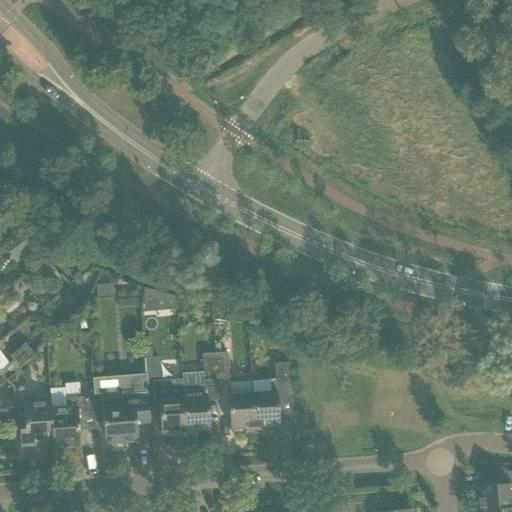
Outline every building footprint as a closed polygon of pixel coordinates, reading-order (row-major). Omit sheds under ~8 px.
[(11,257),(24,247),(16,236),(3,246),(11,257)] [(111,284),(96,285),(97,297),(112,295),(111,284)] [(143,290),(143,305),(155,304),(154,294),(154,291),(143,288),(143,290)] [(23,350),(16,356),(21,362),(28,356),(23,350)] [(216,379),(229,378),(227,352),(214,353),(216,379)] [(203,380),(216,379),(214,353),(202,354),(203,380)] [(144,358),(143,359),(145,375),(145,378),(146,378),(147,384),(152,384),(153,402),(158,402),(161,435),(175,434),(176,439),(186,438),(182,386),(182,381),(181,381),(170,382),(160,383),(158,358),(144,358)] [(0,387),(7,380),(18,369),(12,361),(9,364),(0,370),(0,387)] [(274,392),(252,393),(255,433),(265,432),(265,427),(279,426),(279,422),(294,421),(292,395),(291,369),(290,363),(274,364),(275,380),(275,384),(273,384),(274,392)] [(119,390),(100,391),(100,395),(104,436),(109,436),(110,444),(138,442),(136,424),(150,423),(148,401),(147,384),(146,378),(145,378),(120,380),(120,384),(120,390),(119,390)] [(0,409),(15,409),(13,389),(7,380),(0,387),(0,409)] [(255,433),(252,393),(251,381),(228,383),(229,395),(228,395),(230,429),(244,428),(245,434),(255,433)] [(210,431),(207,398),(211,398),(210,384),(182,386),(186,438),(196,437),(195,432),(210,431)] [(96,429),(94,409),(93,394),(65,396),(66,408),(51,409),(50,409),(53,444),(52,444),(53,448),(80,446),(78,425),(94,423),(95,429),(96,429)] [(24,416),(18,417),(20,447),(52,444),(53,444),(50,409),(51,409),(50,396),(22,398),(24,416)] [(511,483),(511,471),(488,474),(488,475),(493,474),(494,485),(474,487),(476,511),(511,507),(511,497),(511,484),(511,483)] [(334,510),(334,497),(320,498),(320,511),(334,510)]
